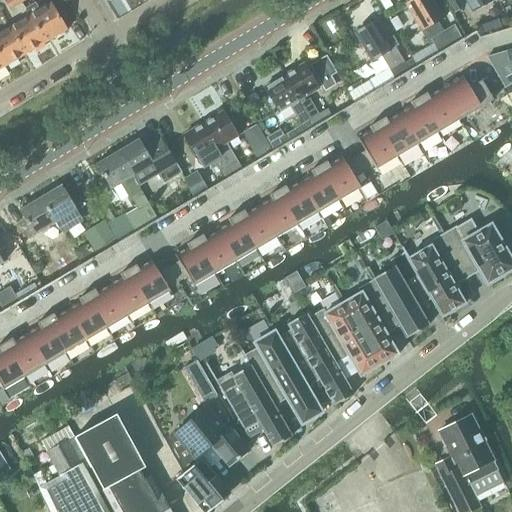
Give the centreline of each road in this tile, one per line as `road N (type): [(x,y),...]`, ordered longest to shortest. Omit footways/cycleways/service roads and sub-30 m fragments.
road 1 (residential): [(511,38),(479,47),(0,332)]
road 2 (residential): [(248,511),(511,295)]
road 3 (tertiary): [(142,102),(313,0)]
road 4 (tertiary): [(0,187),(142,102)]
road 5 (residential): [(0,102),(106,40)]
